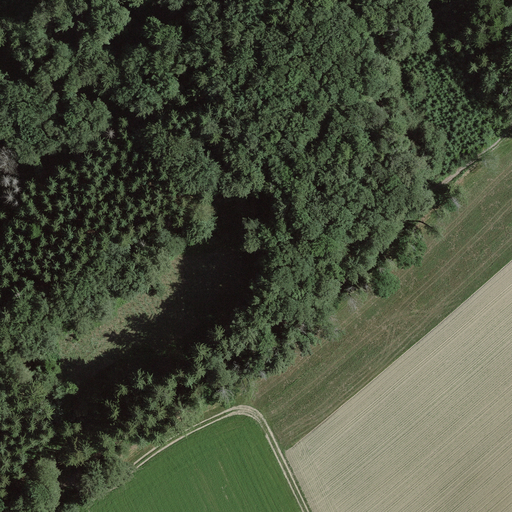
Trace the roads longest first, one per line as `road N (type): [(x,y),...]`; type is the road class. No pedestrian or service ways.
road 1 (track): [(72,482),(174,391),(354,272),(438,183),(511,124)]
road 2 (track): [(308,511),(249,412),(158,448),(101,491),(72,482)]
